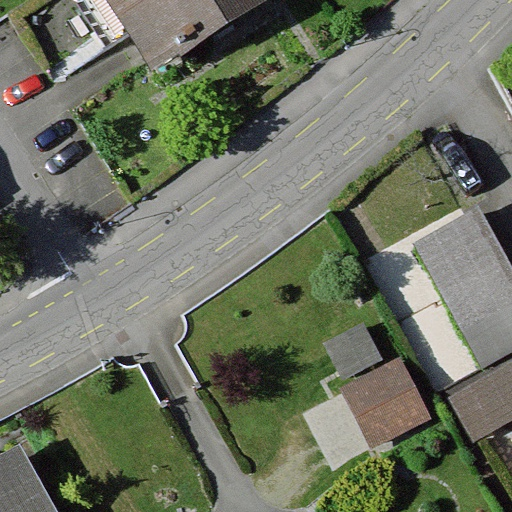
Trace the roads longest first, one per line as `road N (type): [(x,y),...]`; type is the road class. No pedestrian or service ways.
road 1 (tertiary): [(107,296),(240,205),(477,0)]
road 2 (residential): [(107,296),(63,263),(0,168)]
road 3 (tertiary): [(0,355),(107,296)]
